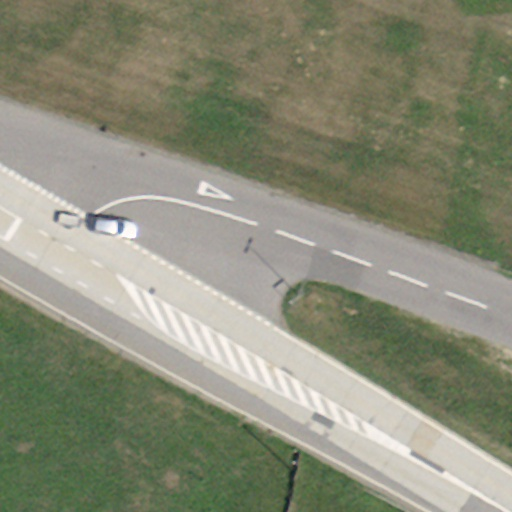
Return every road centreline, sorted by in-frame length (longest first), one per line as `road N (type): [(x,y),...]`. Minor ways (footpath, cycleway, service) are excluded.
road 1 (primary): [(500,511),(67,262)]
road 2 (residential): [(67,262),(114,203),(170,199),(511,319)]
